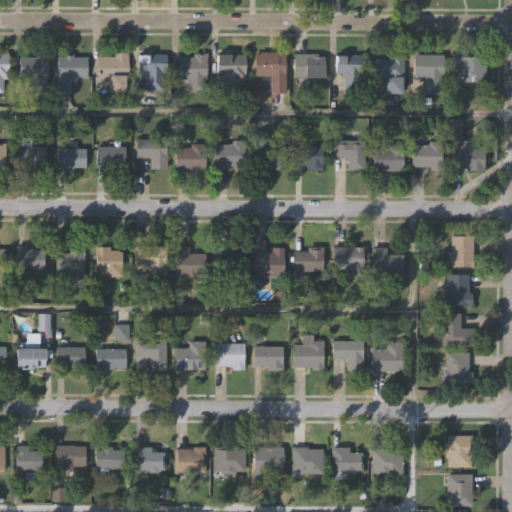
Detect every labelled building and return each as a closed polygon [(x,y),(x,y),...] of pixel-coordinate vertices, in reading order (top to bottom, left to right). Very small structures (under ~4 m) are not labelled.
[(129,90),(110,90),(110,77),(97,77),(97,54),(115,54),(115,50),(129,50),(129,90)] [(207,78),(205,78),(204,91),(190,90),(190,77),(176,77),(176,54),(194,54),(194,50),(208,50),(207,78)] [(284,91),(269,91),(269,80),(261,80),(261,73),(251,73),(252,52),(259,52),(259,50),(277,51),(277,52),(285,52),(284,91)] [(49,90),(31,90),(31,77),(19,77),(19,56),(37,56),(37,51),(49,51),(49,90)] [(323,77),(293,77),(293,51),(316,51),(316,55),(323,55),(323,77)] [(166,73),(162,73),(162,89),(146,89),(146,78),(138,78),(138,52),(166,52),(166,73)] [(9,81),(2,81),(2,93),(0,93),(0,53),(9,53),(9,81)] [(88,76),(72,76),(72,91),(58,91),(58,55),(65,55),(65,53),(74,53),(74,56),(88,56),(88,76)] [(365,75),(360,75),(360,88),(345,88),(345,72),(336,72),(336,53),(365,53),(365,75)] [(244,79),(240,79),(239,91),(223,91),(223,75),(216,75),(216,54),(245,55),(244,79)] [(443,80),(439,80),(439,92),(420,92),(420,76),(413,76),(413,54),(443,54),(443,80)] [(404,95),(385,95),(385,80),(374,80),(374,58),(391,58),(391,55),(404,55),(404,95)] [(486,80),(462,80),(462,75),(454,75),(454,57),(460,57),(460,56),(486,56),(486,80)] [(285,140),(285,167),(273,167),(273,166),(255,166),(255,129),(268,129),(268,140),(285,140)] [(87,145),(87,167),(73,167),(73,168),(57,168),(57,133),(69,133),(69,135),(79,135),(79,145),(87,145)] [(47,143),(47,167),(23,167),(23,163),(17,163),(17,136),(33,136),(33,143),(47,143)] [(363,138),(362,168),(345,167),(345,156),(330,156),(330,137),(363,138)] [(165,138),(165,168),(146,168),(146,157),(134,157),(134,138),(165,138)] [(246,138),(246,169),(234,169),(234,164),(215,164),(215,141),(231,141),(231,138),(246,138)] [(483,149),(483,172),(463,171),(463,170),(450,170),(450,151),(456,151),(456,140),(469,140),(469,149),(483,149)] [(321,141),(321,169),(305,169),(305,163),(292,163),(292,141),(321,141)] [(207,143),(207,168),(175,168),(175,148),(190,148),(190,143),(207,143)] [(402,145),(401,171),(368,171),(368,150),(384,150),(384,144),(402,145)] [(443,144),(443,175),(430,175),(430,169),(411,168),(411,146),(428,146),(428,144),(443,144)] [(125,145),(125,166),(97,166),(97,145),(125,145)] [(445,267),(445,250),(450,250),(450,237),(474,237),(473,267),(445,267)] [(84,286),(69,286),(69,271),(55,270),(55,251),(68,251),(68,243),(84,243),(84,286)] [(324,270),(294,270),(294,249),(308,249),(308,243),(324,243),(324,270)] [(44,267),(17,267),(17,244),(28,244),(28,247),(44,247),(44,267)] [(168,274),(149,274),(149,266),(134,266),(134,244),(168,244),(168,274)] [(124,275),(109,275),(109,278),(95,278),(95,245),(111,245),(111,248),(124,248),(124,275)] [(207,274),(175,274),(175,245),(191,245),(191,250),(207,250),(207,274)] [(245,270),(230,270),(230,279),(218,279),(218,271),(214,271),(215,245),(233,245),(233,247),(245,247),(245,270)] [(404,275),(396,275),(396,276),(383,276),(383,274),(371,274),(371,246),(388,246),(388,251),(404,251),(404,275)] [(285,275),(254,274),(254,249),(273,249),(273,247),(286,247),(285,275)] [(364,275),(346,275),(346,268),(332,268),(332,247),(364,247),(364,275)] [(446,303),(446,273),(469,273),(469,292),(474,292),(474,303),(446,303)] [(441,344),(442,310),(461,310),(461,327),(475,327),(475,344),(441,344)] [(324,338),(324,369),(310,369),(310,366),(291,366),(291,344),(300,344),(301,333),(313,333),(313,338),(324,338)] [(167,339),(167,370),(150,370),(150,357),(134,357),(134,339),(167,339)] [(364,340),(364,370),(345,370),(345,357),(331,357),(332,339),(364,340)] [(206,340),(206,370),(174,370),(174,347),(188,347),(188,340),(206,340)] [(404,341),(403,371),(370,371),(370,348),(386,348),(386,340),(404,341)] [(245,342),(245,369),(232,369),(232,365),(214,365),(214,342),(245,342)] [(285,344),(285,370),(266,370),(266,366),(253,366),(253,344),(285,344)] [(87,346),(87,365),(80,365),(80,367),(62,367),(62,365),(56,365),(57,346),(87,346)] [(47,355),(47,368),(16,367),(16,347),(53,347),(53,355),(47,355)] [(126,348),(126,368),(95,368),(95,348),(126,348)] [(443,384),(443,368),(447,368),(447,351),(470,351),(469,370),(474,370),(474,384),(443,384)] [(447,465),(447,456),(445,456),(445,441),(447,441),(447,434),(473,434),(473,443),(475,443),(475,457),(472,457),(472,465),(447,465)] [(85,464),(56,464),(56,443),(76,443),(76,444),(85,444),(85,464)] [(43,469),(16,468),(16,444),(29,444),(29,449),(43,449),(43,469)] [(206,472),(174,471),(174,447),(194,447),(194,444),(206,444),(206,472)] [(246,470),(242,470),(242,479),(233,479),(233,472),(219,472),(219,468),(213,468),(214,444),(237,444),(237,446),(246,446),(246,470)] [(124,467),(109,467),(109,469),(100,469),(100,467),(95,467),(95,447),(103,447),(103,445),(114,445),(114,448),(124,448),(124,467)] [(164,469),(158,468),(158,471),(147,470),(147,467),(134,467),(134,445),(152,445),(152,450),(164,450),(164,469)] [(285,473),(266,472),(266,478),(252,478),(252,467),(254,467),(254,445),(285,445),(285,473)] [(323,472),(292,472),(292,445),(309,445),(309,447),(324,447),(323,472)] [(362,470),(356,470),(356,472),(341,472),(341,468),(332,468),(332,445),(350,445),(350,451),(363,451),(362,470)] [(404,472),(371,472),(371,447),(391,447),(391,445),(404,445),(404,472)] [(445,503),(445,491),(446,491),(447,473),(472,473),(472,503),(445,503)]
